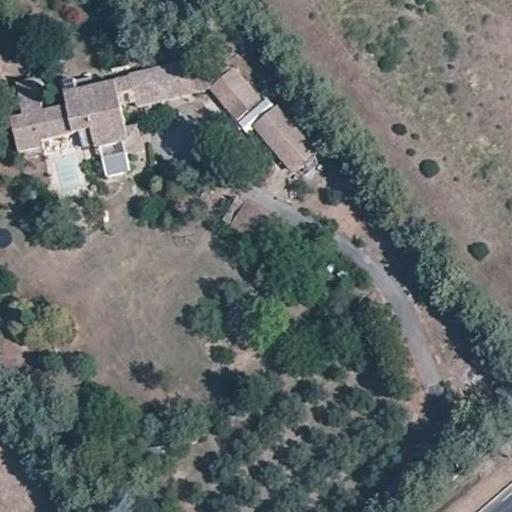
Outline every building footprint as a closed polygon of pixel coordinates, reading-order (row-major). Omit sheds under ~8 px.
[(244,42),(225,15),(202,32),(222,60),(244,42)] [(132,74),(132,76),(138,100),(140,107),(198,93),(191,61),(132,74)] [(262,100),(234,67),(208,88),(236,122),(262,100)] [(138,100),(132,76),(117,80),(122,104),(138,100)] [(122,104),(117,80),(67,90),(70,103),(45,109),(37,77),(17,81),(24,115),(13,117),(21,152),(45,148),(44,139),(82,133),(85,146),(98,143),(99,150),(103,150),(111,170),(123,170),(130,165),(127,143),(130,141),(126,123),(122,104)] [(316,150),(277,105),(251,127),(290,172),(316,150)] [(231,227),(256,240),(270,213),(245,200),(231,227)]
